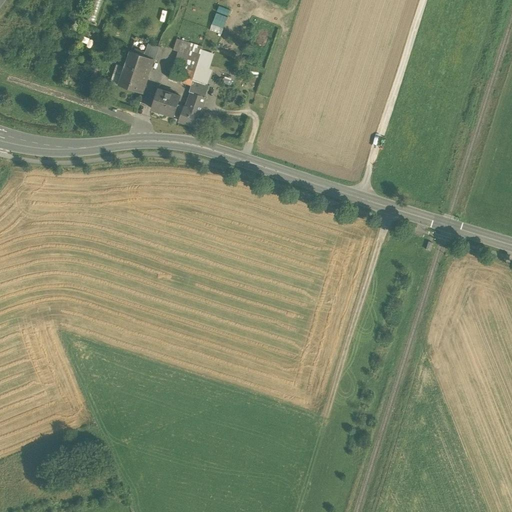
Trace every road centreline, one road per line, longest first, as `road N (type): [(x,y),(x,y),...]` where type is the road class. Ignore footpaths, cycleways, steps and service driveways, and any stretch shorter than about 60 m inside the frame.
road 1 (secondary): [(511,245),(200,146),(146,140),(72,149),(0,140)]
road 2 (track): [(360,198),(423,0)]
